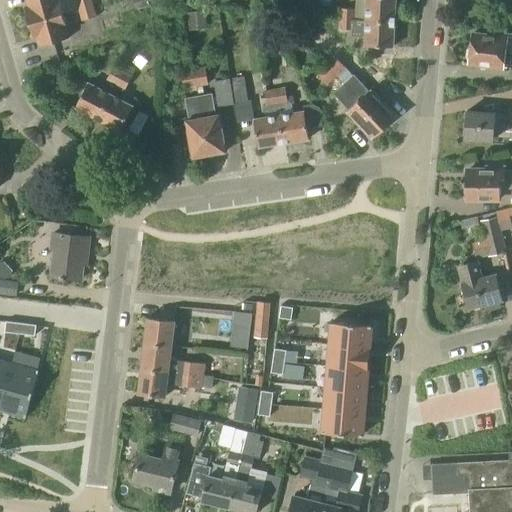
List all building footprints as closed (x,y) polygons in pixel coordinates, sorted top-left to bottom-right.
[(26,0),(31,19),(76,6),(74,0),(26,0)] [(75,0),(78,9),(93,4),(91,0),(75,0)] [(105,0),(100,0),(94,2),(96,9),(107,6),(105,0)] [(132,0),(136,11),(149,7),(147,0),(132,0)] [(339,0),(336,27),(382,32),(385,5),(339,0)] [(93,4),(78,9),(81,21),(97,17),(93,4)] [(38,45),(83,33),(76,6),(31,19),(38,45)] [(379,60),(382,32),(336,27),(334,54),(347,55),(346,57),(379,60)] [(511,53),(511,34),(493,32),(492,37),(472,34),(470,48),(466,50),(465,59),(468,62),(468,64),(502,69),(504,53),(511,53)] [(38,45),(45,71),(90,58),(83,33),(38,45)] [(117,43),(106,47),(108,54),(119,51),(117,43)] [(119,51),(108,54),(110,61),(121,58),(119,51)] [(98,86),(90,58),(45,71),(53,98),(55,98),(84,89),(98,86)] [(311,65),(313,77),(321,75),(319,64),(311,65)] [(262,70),(255,71),(256,82),(264,81),(262,70)] [(255,71),(247,72),(249,84),(256,82),(255,71)] [(201,79),(202,90),(210,89),(209,78),(201,79)] [(201,79),(193,80),(195,91),(202,90),(201,79)] [(385,141),(405,119),(384,99),(378,106),(358,89),(344,104),(385,141)] [(314,94),(286,98),(292,143),(322,139),(317,106),(315,106),(314,94)] [(286,98),(259,101),(265,147),(292,143),(286,98)] [(265,147),(259,101),(232,105),(238,150),(265,147)] [(205,109),(212,154),(238,150),(232,105),(205,109)] [(205,109),(177,112),(179,125),(177,125),(182,158),(212,154),(205,109)] [(493,115),(466,112),(463,140),(490,142),(491,131),(505,132),(507,115),(493,114),(493,115)] [(511,172),(504,172),(504,168),(485,168),(485,172),(467,171),(466,200),(499,201),(500,189),(511,188),(511,172)] [(511,226),(511,222),(511,221),(511,207),(507,209),(508,213),(496,215),(496,217),(499,231),(505,253),(506,253),(501,230),(511,227),(511,226)] [(377,212),(321,220),(326,256),(337,254),(335,239),(380,233),(377,212)] [(505,253),(499,231),(496,217),(479,221),(488,257),(505,253)] [(299,224),(247,230),(250,251),(302,245),(299,224)] [(374,250),(389,249),(388,231),(373,232),(374,250)] [(87,253),(89,239),(54,235),(52,249),(55,250),(52,277),(81,281),(84,253),(87,253)] [(222,235),(166,242),(171,280),(183,279),(181,261),(218,257),(220,271),(234,269),(232,253),(225,254),(222,235)] [(481,279),(478,262),(462,265),(466,283),(462,283),(468,309),(484,305),(486,312),(501,308),(499,301),(502,301),(495,276),(481,279)] [(0,294),(16,297),(18,282),(0,279),(0,294)] [(257,303),(255,330),(267,331),(269,304),(257,303)] [(293,308),(281,306),(279,318),(291,320),(293,308)] [(174,321),(175,311),(161,309),(160,319),(147,317),(143,344),(169,347),(172,321),(174,321)] [(233,326),(249,328),(250,315),(235,313),(233,326)] [(332,322),(331,344),(369,347),(371,325),(332,322)] [(7,323),(6,333),(21,335),(22,325),(7,323)] [(22,325),(21,335),(35,337),(37,327),(22,325)] [(167,359),(169,347),(143,344),(140,368),(213,378),(213,377),(204,375),(205,364),(167,359)] [(331,344),(329,366),(367,369),(369,347),(331,344)] [(286,351),(274,349),(272,361),(284,363),(286,351)] [(0,360),(0,410),(1,411),(13,363),(0,360)] [(272,361),(270,373),(282,375),(282,379),(302,380),(304,367),(284,364),(284,363),(272,361)] [(13,363),(1,411),(28,418),(40,370),(13,363)] [(329,366),(327,388),(366,391),(367,369),(329,366)] [(211,389),(213,378),(140,368),(137,395),(163,398),(165,384),(199,388),(202,389),(202,388),(211,389)] [(497,380),(442,392),(450,429),(463,426),(460,412),(502,403),(497,380)] [(236,404),(253,406),(256,390),(239,387),(236,404)] [(327,388),(326,409),(364,412),(366,391),(327,388)] [(271,405),(273,393),(261,391),(259,403),(271,405)] [(269,417),(271,405),(259,403),(257,415),(269,417)] [(326,409),(324,432),(362,435),(364,412),(326,409)] [(173,414),(169,429),(170,429),(196,436),(197,436),(201,421),(173,414)] [(225,456),(233,424),(221,421),(213,453),(225,456)] [(262,445),(264,436),(247,431),(244,443),(228,508),(242,511),(255,511),(259,496),(275,500),(281,478),(267,474),(268,472),(251,468),(254,457),(259,459),(262,445)] [(244,443),(232,440),(222,478),(221,482),(206,478),(200,502),(228,508),(244,443)] [(138,456),(132,478),(155,484),(153,489),(168,493),(176,463),(179,451),(180,451),(181,447),(165,443),(161,459),(160,461),(138,456)] [(333,463),(336,451),(323,448),(320,460),(321,460),(320,462),(330,464),(317,511),(358,511),(362,494),(348,491),(353,468),(333,463)] [(321,460),(320,460),(304,456),(299,477),(311,480),(306,500),(293,496),(288,511),(317,511),(330,464),(320,462),(321,460)] [(194,457),(192,466),(204,469),(206,461),(194,457)] [(511,511),(511,461),(430,465),(432,495),(468,494),(469,511),(511,511)]
